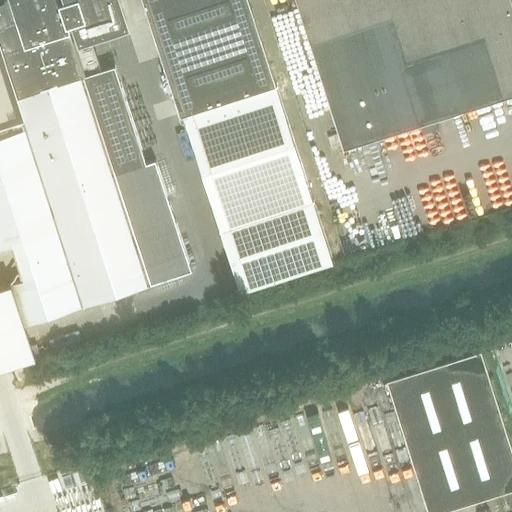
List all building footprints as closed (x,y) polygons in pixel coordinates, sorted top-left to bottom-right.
[(0,0),(0,115),(17,110),(24,129),(0,137),(0,248),(13,245),(20,268),(23,278),(9,282),(11,289),(23,325),(25,324),(153,283),(191,270),(155,159),(147,162),(115,66),(85,76),(73,39),(125,22),(117,0),(0,0)] [(333,259),(276,84),(277,84),(249,0),(143,0),(181,113),(184,112),(241,289),(333,259)] [(298,0),(345,147),(511,94),(511,6),(510,0),(298,0)] [(347,181),(362,181),(363,160),(348,159),(347,181)] [(429,511),(430,511),(511,486),(511,446),(481,349),(388,378),(429,511)] [(0,511),(9,508),(2,490),(0,491),(0,511)]
